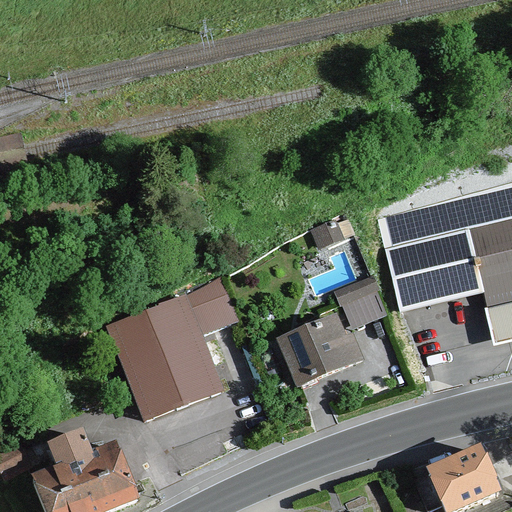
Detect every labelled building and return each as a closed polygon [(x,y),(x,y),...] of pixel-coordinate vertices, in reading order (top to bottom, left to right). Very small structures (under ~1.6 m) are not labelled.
[(23,154),(20,142),(0,146),(0,189),(30,183),(23,154)] [(511,182),(378,220),(401,319),(483,298),(511,289),(511,182)] [(335,221),(310,233),(318,253),(344,242),(335,221)] [(220,278),(171,306),(111,333),(146,422),(221,395),(199,339),(239,323),(220,278)] [(387,318),(375,286),(334,301),(340,319),(278,341),(296,392),(364,367),(351,331),(387,318)] [(511,289),(483,298),(494,351),(511,346),(511,289)] [(176,446),(187,470),(232,450),(221,425),(176,446)] [(129,511),(136,509),(115,457),(91,467),(81,442),(43,458),(54,485),(30,495),(36,511),(129,511)] [(31,472),(19,449),(0,458),(0,475),(5,485),(31,472)] [(465,511),(499,496),(479,455),(424,481),(439,511),(465,511)]
